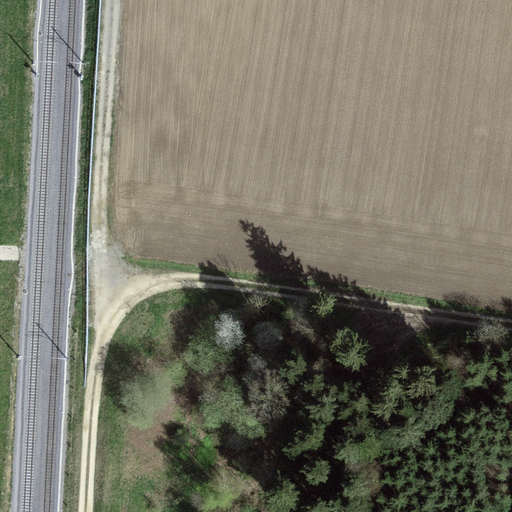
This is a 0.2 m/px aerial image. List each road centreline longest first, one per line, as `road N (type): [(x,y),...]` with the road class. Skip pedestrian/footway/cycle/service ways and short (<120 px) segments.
road 1 (track): [(114,0),(86,511)]
road 2 (track): [(98,266),(511,333)]
road 3 (track): [(378,307),(365,511)]
